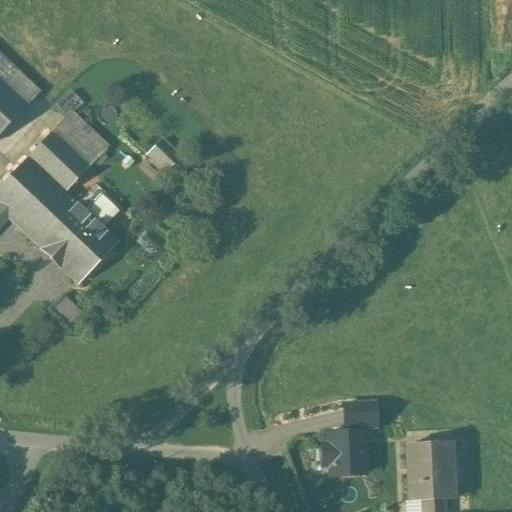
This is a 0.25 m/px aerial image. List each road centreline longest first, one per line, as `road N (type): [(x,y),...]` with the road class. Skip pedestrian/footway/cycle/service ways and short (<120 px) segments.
road 1 (unclassified): [(237,352),(511,76)]
road 2 (unclassified): [(0,435),(138,449)]
road 3 (unclassified): [(138,449),(237,352)]
